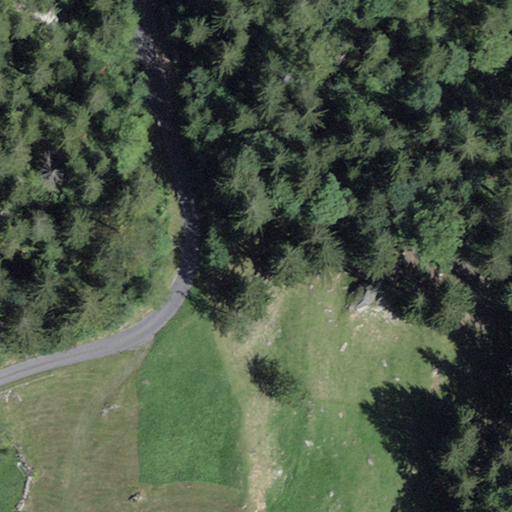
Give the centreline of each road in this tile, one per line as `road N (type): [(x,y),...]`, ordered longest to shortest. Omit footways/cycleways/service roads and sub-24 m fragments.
road 1 (unclassified): [(136,0),(144,63),(189,209),(192,258),(177,296),(146,329),(0,377)]
road 2 (track): [(65,511),(81,430),(131,367),(146,329)]
